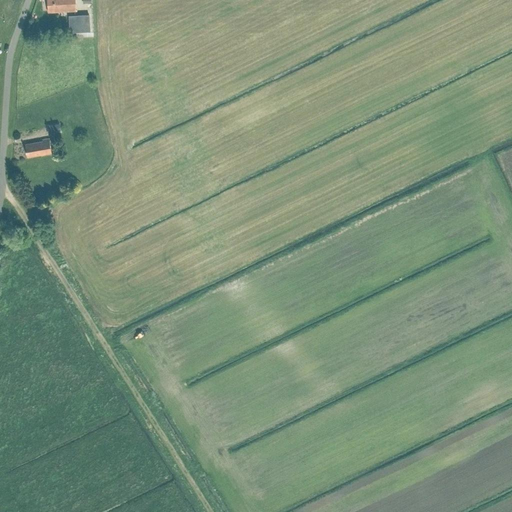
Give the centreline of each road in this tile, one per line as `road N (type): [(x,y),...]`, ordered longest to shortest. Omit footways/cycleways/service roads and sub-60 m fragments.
road 1 (track): [(1,187),(210,511)]
road 2 (unclassified): [(0,198),(9,57),(28,0)]
